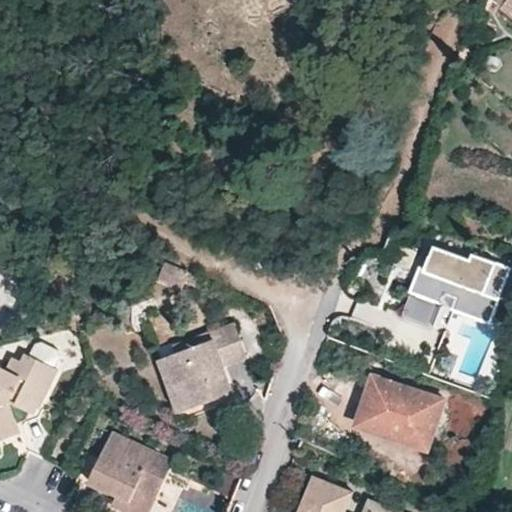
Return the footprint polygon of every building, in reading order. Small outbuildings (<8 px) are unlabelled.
[(511,0),(508,0),(503,7),(511,14),(511,0)] [(392,70),(365,52),(340,87),(367,105),(392,70)] [(474,258),(437,245),(428,268),(421,265),(411,290),(441,302),(446,291),(457,295),(452,308),(489,323),(499,298),(510,302),(511,297),(511,269),(475,254),(474,258)] [(203,278),(165,263),(157,282),(182,292),(185,282),(199,288),(203,278)] [(224,365),(247,357),(234,325),(212,333),(214,339),(224,365)] [(176,347),(178,353),(214,339),(212,333),(176,347)] [(178,353),(160,360),(179,413),(187,417),(237,398),(224,365),(214,339),(178,353)] [(58,349),(43,342),(37,343),(30,356),(27,355),(23,360),(15,356),(9,369),(4,368),(0,374),(0,438),(19,431),(16,420),(36,413),(57,370),(55,369),(61,356),(58,349)] [(427,448),(443,399),(373,376),(359,419),(407,434),(405,441),(427,448)] [(116,495),(131,501),(136,490),(156,500),(176,461),(114,432),(89,483),(116,495)] [(299,511),(343,511),(352,492),(313,477),(299,511)] [(116,495),(113,504),(129,511),(150,511),(156,500),(136,490),(131,501),(116,495)] [(406,511),(370,497),(363,511),(353,511),(406,511)]
